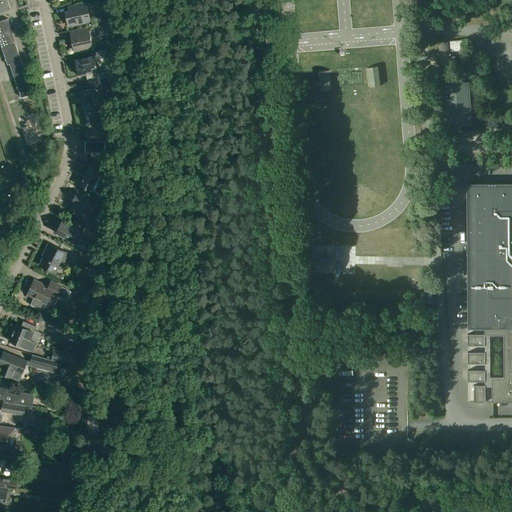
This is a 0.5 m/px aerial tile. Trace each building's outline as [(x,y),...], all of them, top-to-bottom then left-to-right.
[(0,0),(0,12),(11,9),(7,0),(0,0)] [(68,11),(64,12),(68,27),(91,22),(86,2),(67,6),(68,11)] [(106,16),(98,17),(100,24),(108,23),(106,16)] [(4,47),(15,43),(16,43),(8,19),(0,21),(0,43),(1,48),(4,47)] [(93,48),(91,38),(94,37),(92,26),(69,31),(73,52),(93,48)] [(17,49),(15,43),(4,47),(6,53),(17,49)] [(17,49),(6,53),(20,94),(32,90),(17,49)] [(93,54),(93,56),(76,60),(76,63),(74,64),(76,74),(79,74),(79,75),(87,74),(90,73),(91,75),(97,73),(97,71),(101,71),(105,70),(101,52),(93,54)] [(100,109),(98,101),(100,100),(98,92),(101,91),(103,91),(101,80),(88,83),(90,89),(82,90),(87,111),(89,111),(89,113),(95,112),(94,110),(100,109)] [(445,127),(447,126),(447,133),(485,129),(487,128),(503,126),(502,115),(478,117),(475,80),(441,83),(445,127)] [(90,131),(90,139),(106,139),(106,131),(90,131)] [(85,143),(85,151),(104,152),(105,143),(85,143)] [(88,192),(96,195),(95,197),(102,200),(105,193),(95,189),(101,176),(97,174),(99,170),(90,166),(80,185),(89,190),(88,192)] [(511,182),(467,183),(468,400),(511,399),(511,182)] [(84,226),(90,230),(95,232),(102,220),(94,215),(99,205),(95,203),(91,200),(92,200),(77,192),(72,201),(73,202),(69,210),(88,219),(84,226)] [(59,222),(56,229),(57,230),(56,232),(77,243),(83,232),(62,221),(61,223),(59,222)] [(44,253),(38,265),(55,274),(62,261),(65,263),(70,253),(48,243),(43,252),(44,253)] [(82,252),(77,263),(90,269),(95,259),(82,252)] [(26,294),(32,298),(29,305),(38,310),(42,302),(46,304),(51,294),(57,297),(62,286),(50,280),(48,285),(33,278),(26,294)] [(83,331),(96,333),(98,322),(85,321),(83,331)] [(15,324),(12,332),(35,342),(37,342),(41,333),(34,331),(35,327),(24,322),(22,327),(15,324)] [(68,328),(67,329),(65,335),(65,336),(75,339),(77,332),(77,331),(68,328)] [(32,350),(35,342),(12,332),(9,340),(32,350)] [(53,350),(51,360),(76,364),(78,354),(53,350)] [(0,372),(12,377),(16,369),(22,372),(25,364),(27,361),(4,352),(3,353),(2,354),(1,356),(1,357),(0,361),(0,363),(2,364),(1,366),(0,366),(0,372)] [(44,369),(44,365),(56,368),(58,361),(32,355),(31,362),(32,362),(31,365),(44,369)] [(9,403),(33,406),(34,394),(18,392),(17,396),(13,394),(3,391),(4,389),(0,387),(0,398),(4,400),(3,401),(9,403)] [(25,406),(16,405),(3,402),(1,411),(23,415),(25,406)] [(46,418),(39,417),(37,429),(45,430),(46,418)] [(0,447),(6,448),(8,434),(14,435),(15,428),(0,425),(0,447)] [(14,480),(14,479),(0,477),(0,486),(13,488),(13,487),(16,488),(17,480),(14,480)]
